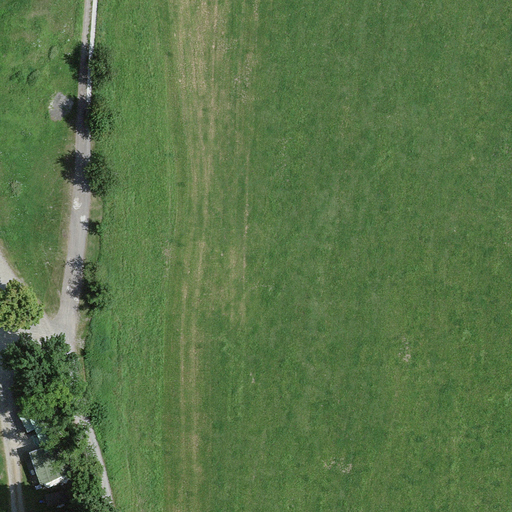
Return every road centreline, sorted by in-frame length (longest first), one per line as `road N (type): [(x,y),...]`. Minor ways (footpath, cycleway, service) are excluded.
road 1 (track): [(91,0),(71,372)]
road 2 (track): [(17,511),(0,315)]
road 3 (track): [(71,372),(106,511)]
road 4 (track): [(0,267),(71,372)]
